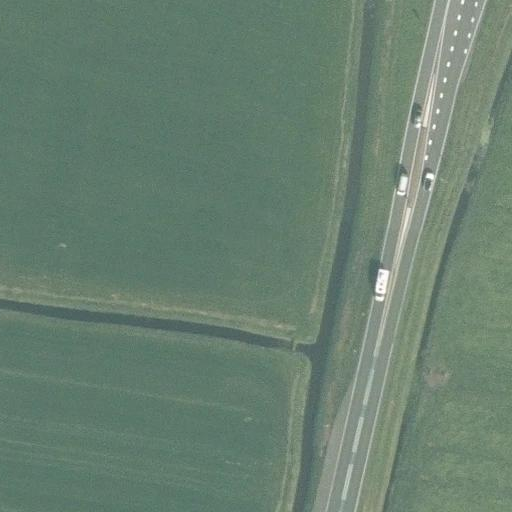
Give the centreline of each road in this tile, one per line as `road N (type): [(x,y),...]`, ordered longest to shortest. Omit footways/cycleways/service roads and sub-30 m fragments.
road 1 (trunk): [(395,271),(419,209),(469,0)]
road 2 (trunk): [(441,0),(397,205),(395,271)]
road 3 (trunk): [(339,511),(395,271)]
